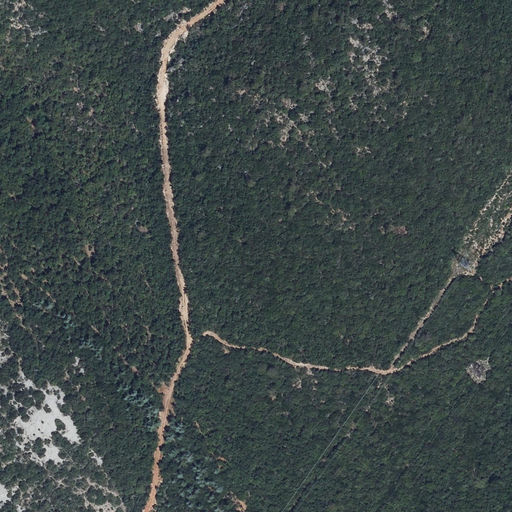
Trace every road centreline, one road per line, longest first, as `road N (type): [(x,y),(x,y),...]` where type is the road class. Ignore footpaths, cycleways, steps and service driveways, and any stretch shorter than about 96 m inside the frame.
road 1 (track): [(511,278),(473,328),(384,370),(322,367),(202,334),(165,401),(147,511)]
road 2 (track): [(222,0),(173,37),(158,88),(190,344)]
